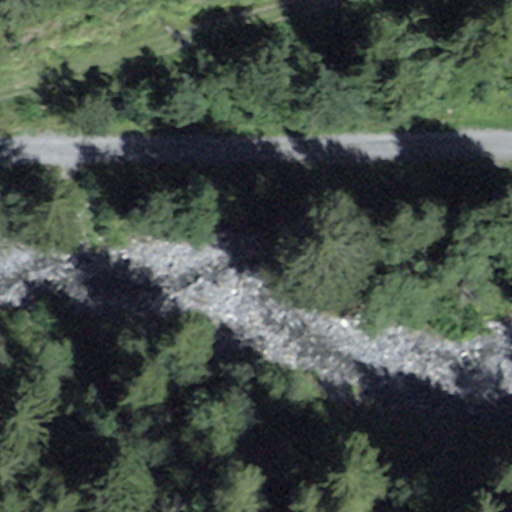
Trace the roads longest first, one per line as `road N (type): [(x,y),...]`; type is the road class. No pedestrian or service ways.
road 1 (track): [(511,145),(0,152)]
road 2 (track): [(330,0),(0,90)]
